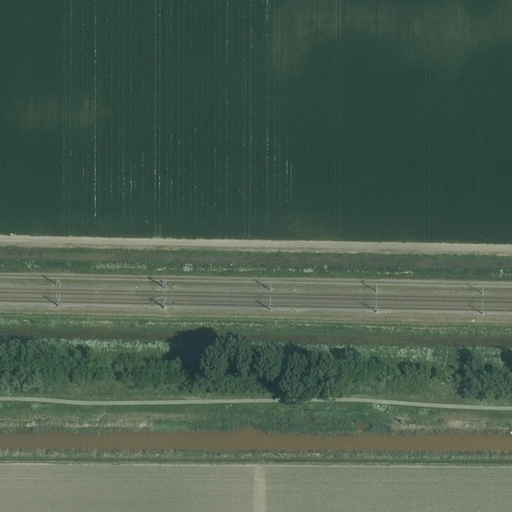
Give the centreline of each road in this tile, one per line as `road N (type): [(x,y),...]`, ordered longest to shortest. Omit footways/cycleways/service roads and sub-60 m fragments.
road 1 (track): [(511,285),(0,275)]
road 2 (track): [(511,322),(0,313)]
